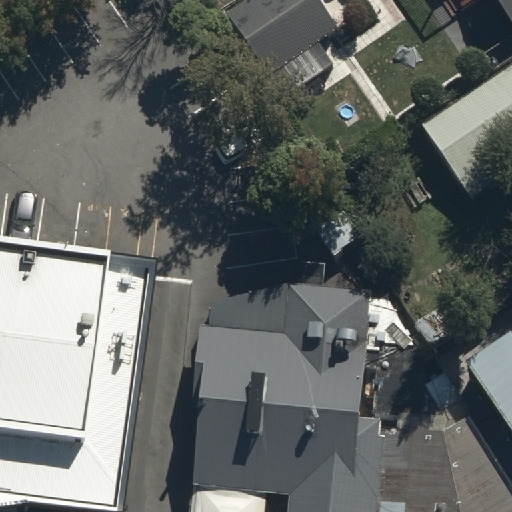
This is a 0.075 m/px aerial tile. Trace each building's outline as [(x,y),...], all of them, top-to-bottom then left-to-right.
[(317,0),(252,0),(230,16),(275,80),(341,34),(317,0)] [(511,0),(494,0),(511,25),(511,0)] [(511,76),(426,135),(472,201),(511,173),(511,76)] [(0,245),(0,494),(104,508),(135,263),(0,245)] [(280,342),(202,335),(184,511),(511,511),(511,494),(384,298),(285,288),(280,342)] [(511,329),(461,364),(511,440),(511,329)]
